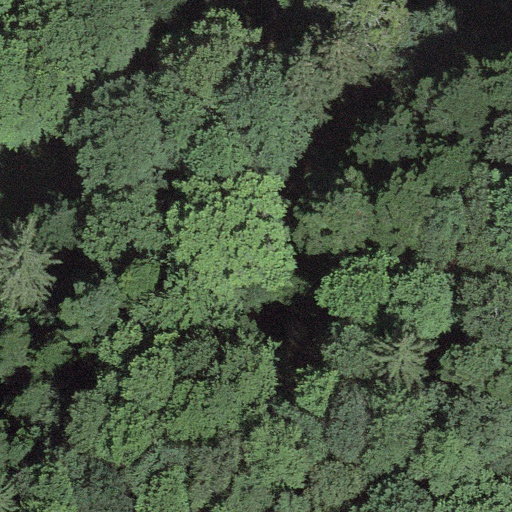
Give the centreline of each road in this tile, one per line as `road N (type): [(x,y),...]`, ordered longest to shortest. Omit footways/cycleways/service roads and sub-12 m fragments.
road 1 (track): [(291,0),(0,241)]
road 2 (track): [(272,15),(152,12),(0,42)]
